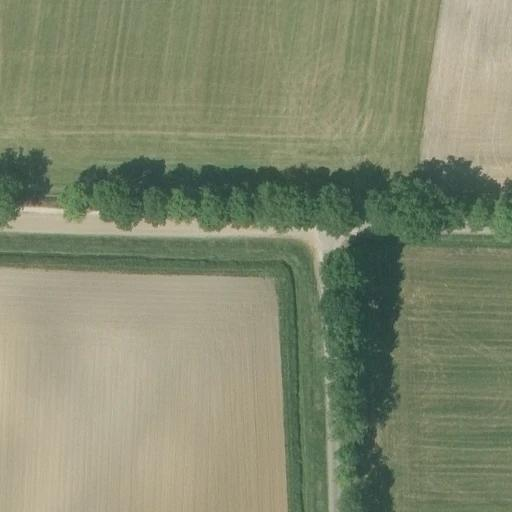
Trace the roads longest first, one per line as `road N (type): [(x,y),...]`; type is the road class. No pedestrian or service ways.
road 1 (track): [(0,221),(335,230)]
road 2 (unclassified): [(339,511),(333,246),(335,230),(371,224)]
road 3 (unclassified): [(511,225),(371,224)]
